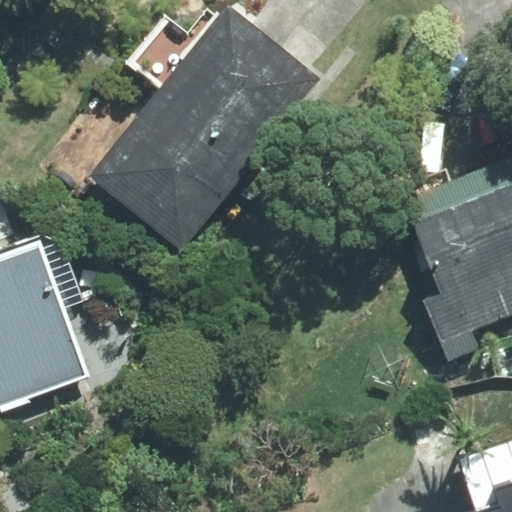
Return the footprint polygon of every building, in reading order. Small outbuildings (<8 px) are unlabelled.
[(294,22),(267,0),(115,0),(109,8),(135,30),(62,119),(152,193),(294,22)] [(511,179),(498,140),(387,178),(428,298),(511,268),(511,179)] [(0,340),(63,317),(13,184),(0,189),(0,340)] [(511,511),(511,445),(504,434),(450,459),(468,498),(441,511),(511,511)] [(271,511),(265,495),(221,511),(316,511),(311,501),(286,511),(271,511)]
